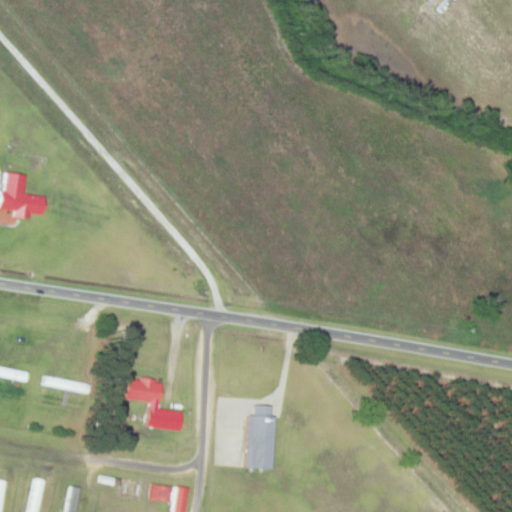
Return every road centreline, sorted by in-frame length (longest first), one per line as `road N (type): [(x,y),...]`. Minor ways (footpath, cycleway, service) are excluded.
road 1 (residential): [(0,281),(511,363)]
road 2 (residential): [(218,314),(203,266),(0,46)]
